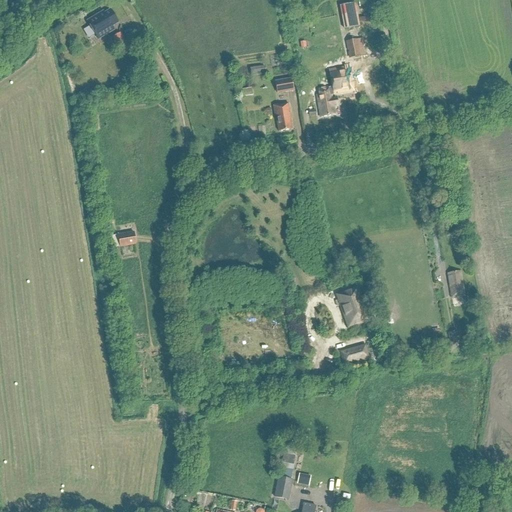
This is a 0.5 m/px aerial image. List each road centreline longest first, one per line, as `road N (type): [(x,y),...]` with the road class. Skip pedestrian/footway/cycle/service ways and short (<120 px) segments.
road 1 (unclassified): [(167,511),(182,416),(162,255),(188,197),(220,174),(255,163),(511,109)]
road 2 (track): [(202,185),(169,82),(118,0)]
